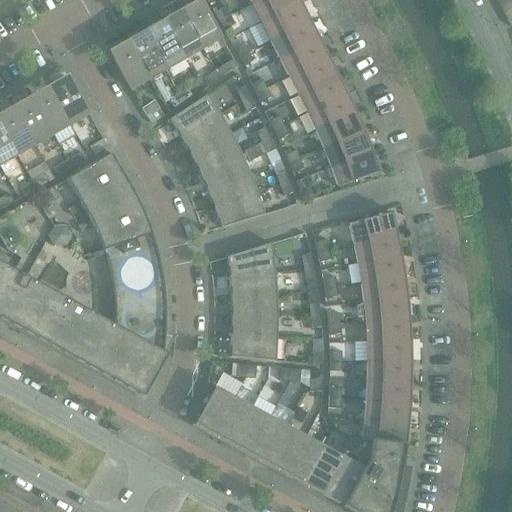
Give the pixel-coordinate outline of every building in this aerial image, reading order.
[(261,23),(299,4),(297,0),(262,0),(252,5),(261,23)] [(511,0),(504,0),(498,2),(511,29),(511,0)] [(221,39),(199,1),(187,9),(182,13),(202,50),(221,39)] [(270,42),(309,22),(299,4),(261,23),(270,42)] [(230,17),(225,8),(214,14),(219,23),(230,17)] [(182,13),(181,12),(169,19),(169,20),(164,23),(185,60),(202,50),(182,13)] [(235,25),(230,17),(219,23),(224,32),(235,25)] [(185,60),(164,23),(164,22),(151,29),(152,30),(146,33),(167,70),(185,60)] [(279,60),(318,41),(309,22),(270,42),(279,60)] [(167,70),(146,33),(146,32),(134,39),(134,40),(129,43),(149,80),(167,70)] [(288,78),(327,59),(318,41),(279,60),(288,78)] [(129,43),(128,42),(112,51),(113,52),(109,54),(131,91),(149,80),(129,43)] [(250,52),(245,43),(234,50),(239,58),(250,52)] [(255,61),(250,52),(239,58),(244,67),(255,61)] [(298,96),(336,77),(327,59),(288,78),(298,96)] [(233,72),(227,63),(215,71),(220,80),(233,72)] [(220,80),(215,71),(202,80),(208,88),(220,80)] [(307,115),(345,95),(344,92),(336,77),(298,96),(305,112),(307,115)] [(88,115),(67,78),(63,80),(48,89),(70,126),(88,115)] [(266,89),(262,80),(250,86),(255,96),(266,89)] [(199,94),(193,86),(181,94),(187,102),(199,94)] [(250,98),(244,87),(235,92),(241,103),(250,98)] [(69,126),(48,89),(42,93),(42,92),(30,99),(30,100),(52,136),(69,126)] [(271,99),(266,89),(255,96),(260,104),(271,99)] [(174,110),(187,102),(181,94),(168,102),(174,110)] [(354,115),(345,95),(307,115),(315,133),(354,115)] [(180,139),(219,115),(207,96),(169,121),(175,131),(176,130),(179,135),(178,136),(180,139)] [(255,109),(250,98),(241,103),(246,113),(255,109)] [(52,136),(30,100),(25,103),(24,102),(12,109),(13,110),(34,146),(52,136)] [(164,117),(158,109),(146,117),(151,125),(164,117)] [(0,128),(16,156),(34,146),(13,110),(7,113),(7,112),(0,115),(0,128)] [(189,156),(230,134),(219,115),(180,139),(185,148),(186,147),(189,152),(188,153),(189,156)] [(363,134),(357,120),(354,115),(315,133),(318,139),(323,151),(363,134)] [(284,126),(280,117),(268,123),(273,132),(284,126)] [(289,135),(284,126),(273,132),(277,141),(289,135)] [(0,165),(16,156),(0,128),(0,165)] [(270,140),(265,129),(255,133),(261,144),(270,140)] [(198,173),(240,154),(230,134),(189,156),(194,165),(195,164),(198,170),(197,171),(198,172),(198,173)] [(371,153),(369,149),(363,134),(323,151),(330,167),(331,169),(371,153)] [(107,149),(103,140),(89,148),(94,157),(107,149)] [(275,150),(270,140),(261,144),(266,155),(275,150)] [(300,160),(296,151),(284,156),(288,165),(300,160)] [(379,174),(377,170),(371,153),(331,169),(338,188),(379,174)] [(84,162),(79,154),(66,161),(72,169),(84,162)] [(139,206),(132,192),(110,154),(85,169),(86,169),(84,170),(83,170),(66,180),(79,203),(67,210),(71,216),(83,210),(90,221),(78,227),(81,234),(94,228),(99,239),(103,251),(151,235),(150,230),(144,215),(141,210),(139,206)] [(249,174),(240,154),(198,173),(202,183),(204,182),(206,188),(205,188),(206,190),(206,191),(249,174)] [(304,170),(300,160),(288,165),(292,175),(304,170)] [(72,169),(66,161),(53,169),(58,177),(72,169)] [(288,183),(284,171),(275,175),(279,186),(288,183)] [(49,183),(44,174),(31,181),(36,190),(49,183)] [(257,194),(249,174),(206,191),(210,201),(211,201),(213,206),(212,207),(213,210),(257,194)] [(311,187),(307,178),(295,182),(298,192),(311,187)] [(36,190),(31,181),(18,189),(23,198),(36,190)] [(293,194),(288,183),(279,186),(283,198),(293,194)] [(264,216),(257,194),(213,210),(217,219),(221,229),(264,216)] [(11,205),(6,196),(0,199),(0,209),(0,211),(11,205)] [(396,236),(392,219),(391,214),(349,225),(353,245),(396,236)] [(65,247),(71,237),(65,227),(53,228),(48,238),(54,247),(65,247)] [(304,234),(297,237),(299,251),(310,251),(304,234)] [(164,319),(164,312),(165,312),(165,311),(164,311),(164,304),(165,304),(165,303),(164,303),(163,296),(164,296),(164,295),(163,295),(163,288),(162,281),(162,280),(161,280),(160,273),(161,273),(161,272),(160,272),(159,265),(160,265),(159,264),(157,258),(158,257),(157,257),(155,250),(156,250),(156,249),(155,249),(153,243),(154,242),(153,242),(151,237),(152,237),(151,235),(103,251),(105,255),(110,273),(113,291),(114,309),(114,327),(90,313),(66,357),(143,399),(161,366),(160,365),(161,359),(162,358),(164,342),(163,342),(164,335),(165,335),(164,334),(164,328),(165,327),(164,327),(164,320),(165,320),(165,319),(164,319)] [(400,257),(396,236),(353,245),(355,254),(357,265),(400,257)] [(329,251),(326,240),(314,243),(316,253),(329,251)] [(274,274),(271,245),(226,259),(227,269),(229,269),(229,275),(228,275),(229,277),(229,278),(274,274)] [(331,261),(329,251),(316,253),(318,264),(331,261)] [(313,268),(310,255),(301,257),(303,270),(313,268)] [(403,278),(400,257),(357,265),(361,284),(403,278)] [(90,313),(0,263),(0,320),(66,357),(90,313)] [(315,281),(313,268),(303,270),(306,283),(315,281)] [(276,296),(274,274),(229,278),(230,289),(231,289),(231,295),(230,295),(230,297),(230,298),(276,296)] [(335,288),(334,278),(321,279),(323,290),(335,288)] [(406,298),(403,278),(361,284),(363,303),(406,298)] [(317,293),(315,281),(306,283),(307,293),(317,293)] [(337,298),(335,288),(323,290),(324,300),(337,298)] [(319,304),(317,293),(307,293),(309,305),(319,304)] [(277,318),(276,296),(230,298),(230,308),(232,308),(232,315),(231,315),(231,318),(277,318)] [(408,320),(406,298),(363,303),(364,314),(365,323),(408,320)] [(320,317),(319,304),(309,305),(310,318),(320,317)] [(340,325),(339,315),(326,316),(327,326),(340,325)] [(321,329),(320,317),(310,318),(311,330),(321,329)] [(276,339),(277,318),(231,318),(231,328),(232,328),(232,334),(231,334),(231,336),(231,338),(276,339)] [(409,341),(408,320),(365,323),(366,343),(409,341)] [(341,335),(340,325),(327,326),(328,336),(341,335)] [(275,362),(276,339),(231,338),(230,348),(231,348),(231,354),(229,354),(229,358),(275,362)] [(322,353),(322,341),(312,341),(312,354),(322,353)] [(410,362),(409,341),(366,343),(367,362),(410,362)] [(341,363),(341,352),(328,352),(328,363),(341,363)] [(322,366),(322,353),(312,354),(312,366),(322,366)] [(410,383),(410,362),(367,362),(367,373),(366,382),(410,383)] [(341,373),(341,363),(328,363),(328,373),(341,373)] [(245,378),(246,366),(236,365),(234,377),(245,378)] [(255,379),(256,367),(246,366),(245,378),(255,379)] [(289,383),(290,370),(280,369),(279,382),(289,383)] [(299,383),(300,371),(290,370),(289,383),(299,383)] [(322,393),(323,373),(310,372),(309,393),(322,393)] [(409,404),(410,383),(366,382),(366,402),(409,404)] [(213,436),(234,399),(215,388),(200,416),(194,426),(213,436)] [(340,400),(341,390),(328,389),(327,399),(340,400)] [(231,446),(251,409),(234,399),(213,436),(231,446)] [(340,410),(340,400),(327,399),(327,409),(340,410)] [(407,425),(409,404),(366,402),(366,403),(364,421),(407,425)] [(248,456),(269,418),(251,409),(231,446),(248,456)] [(302,425),(308,415),(299,410),(293,420),(302,425)] [(266,466),(287,428),(269,418),(248,456),(266,466)] [(405,445),(407,433),(407,425),(364,421),(363,433),(362,440),(405,447),(405,446),(405,445)] [(284,476),(305,438),(287,428),(266,466),(284,476)] [(302,485),(323,448),(305,438),(284,476),(302,485)] [(400,511),(412,460),(403,459),(405,447),(362,440),(351,439),(341,457),(320,496),(338,505),(340,502),(355,511),(354,511),(400,511)] [(320,496),(341,457),(323,448),(302,485),(309,489),(309,490),(320,496)]
